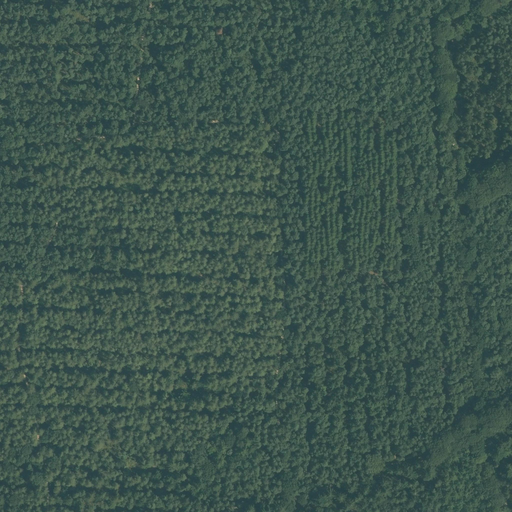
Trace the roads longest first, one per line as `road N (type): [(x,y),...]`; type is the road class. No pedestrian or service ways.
road 1 (track): [(26,275),(60,221),(65,142),(145,124),(278,123),(282,301),(275,374),(291,494)]
road 2 (track): [(506,511),(472,421),(456,206)]
road 3 (track): [(511,400),(414,452),(291,494)]
road 4 (track): [(22,284),(20,350),(50,511)]
road 5 (track): [(456,206),(445,46),(457,0)]
road 6 (track): [(153,0),(129,127)]
